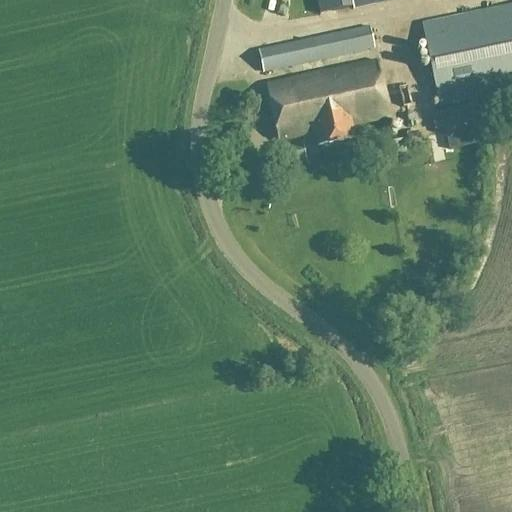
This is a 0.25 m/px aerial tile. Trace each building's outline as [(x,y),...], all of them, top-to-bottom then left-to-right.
[(351,11),(400,0),(314,0),(318,16),(351,9),(351,11)] [(511,6),(421,25),(438,107),(511,91),(511,6)] [(368,28),(256,52),(261,73),(372,49),(368,28)] [(373,63),(264,87),(276,143),(312,135),(315,149),(354,141),(351,127),(385,119),(373,63)] [(433,113),(436,130),(476,121),(473,105),(433,113)] [(448,152),(479,146),(476,132),(445,139),(448,152)] [(301,147),(274,153),(277,167),(304,161),(301,147)]
